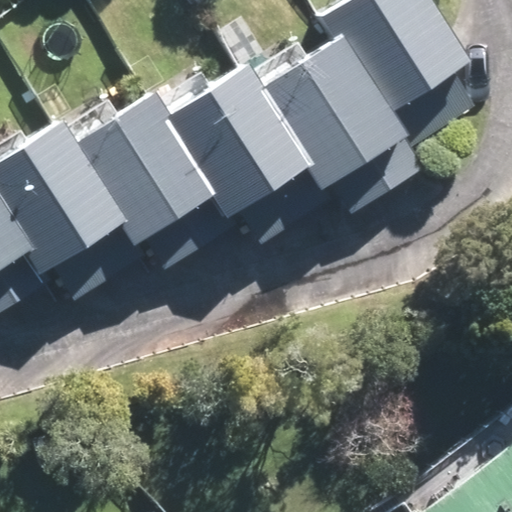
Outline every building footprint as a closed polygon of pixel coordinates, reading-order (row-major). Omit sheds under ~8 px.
[(435,0),(344,0),(336,6),(404,109),(407,107),(427,137),(494,93),(474,63),(476,61),(435,0)] [(346,29),(273,76),(342,179),(345,177),(364,205),(430,162),(411,134),(414,132),(346,29)] [(257,56),(185,103),(253,206),(258,203),(274,228),(339,185),(323,160),(325,158),(257,56)] [(155,88),(82,136),(151,238),(155,236),(170,259),(234,217),(218,194),(223,191),(155,88)] [(63,116),(0,157),(0,176),(59,266),(65,262),(82,288),(144,248),(127,222),(132,219),(63,116)] [(0,185),(0,305),(52,271),(35,246),(39,244),(0,185)] [(511,360),(500,347),(314,511),(473,511),(498,490),(511,506),(511,360)]
